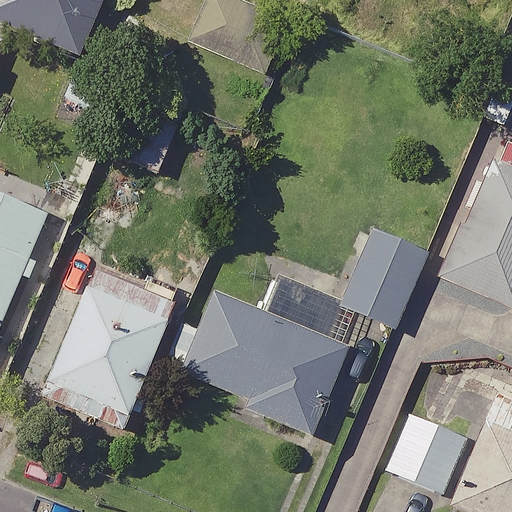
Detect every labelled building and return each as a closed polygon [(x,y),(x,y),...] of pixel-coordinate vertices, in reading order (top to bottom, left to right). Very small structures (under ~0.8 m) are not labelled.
[(114,0),(0,0),(0,33),(90,67),(114,0)] [(290,29),(227,0),(215,0),(192,49),(265,83),(290,29)] [(118,93),(77,74),(64,104),(105,123),(118,93)] [(186,121),(140,102),(116,163),(162,181),(186,121)] [(511,174),(494,167),(444,287),(511,314),(511,174)] [(0,354),(55,222),(0,199),(0,354)] [(426,257),(374,237),(343,314),(395,335),(426,257)] [(183,309),(100,276),(47,405),(130,439),(183,309)] [(322,301),(281,285),(267,320),(216,300),(185,381),(251,406),(246,417),(316,444),(358,334),(316,318),(322,301)] [(468,447),(412,423),(389,479),(444,502),(468,447)] [(511,511),(511,437),(491,428),(456,511),(511,511)]
